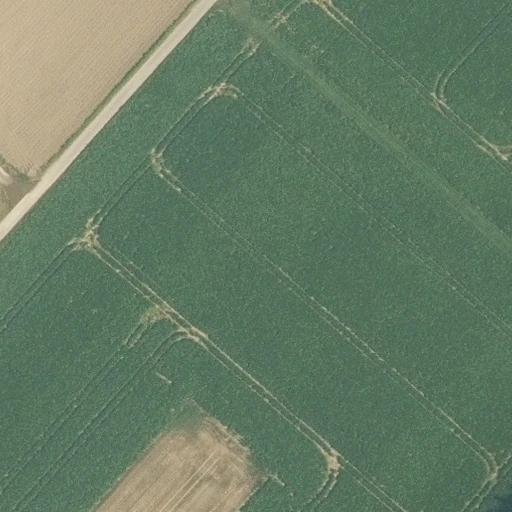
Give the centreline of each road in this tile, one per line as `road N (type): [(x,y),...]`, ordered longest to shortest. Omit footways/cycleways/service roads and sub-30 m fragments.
road 1 (track): [(218,0),(511,260)]
road 2 (unclassified): [(211,0),(0,233)]
